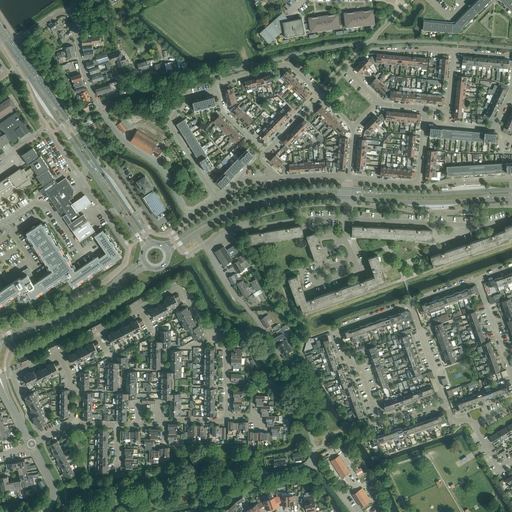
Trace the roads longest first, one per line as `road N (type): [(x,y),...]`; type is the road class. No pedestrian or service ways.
road 1 (residential): [(352,511),(312,462),(287,368),(207,251)]
road 2 (residential): [(227,416),(227,337),(198,320),(181,289),(57,352)]
road 3 (residential): [(445,401),(379,422),(361,371),(345,358),(337,329),(411,303)]
road 4 (residential): [(190,211),(159,165),(124,142),(99,108),(81,61),(77,0)]
road 5 (tertiary): [(348,188),(246,201),(164,246)]
road 6 (tertiary): [(95,162),(0,22)]
road 7 (tertiary): [(0,345),(59,325),(146,266)]
road 8 (tertiary): [(511,190),(348,188)]
road 9 (tertiary): [(348,197),(511,198)]
road 10 (tertiary): [(142,260),(55,320),(0,336)]
road 11 (tertiary): [(196,233),(266,203),(348,197)]
road 12 (residential): [(346,219),(503,220)]
road 13 (residential): [(217,198),(171,125),(185,96),(216,87)]
road 14 (residential): [(207,251),(229,231),(346,219)]
road 15 (residential): [(349,177),(417,181),(423,123)]
road 16 (tertiary): [(19,64),(88,166)]
road 17 (residential): [(216,87),(287,63),(320,95)]
